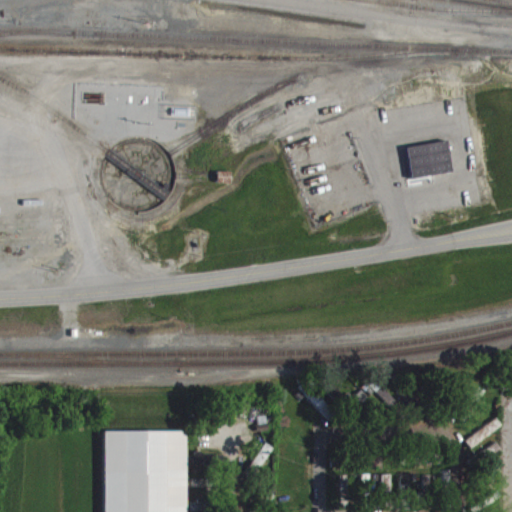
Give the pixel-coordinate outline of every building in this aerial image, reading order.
[(452,182),(448,150),(407,154),(411,186),(452,182)] [(218,180),(218,185),(218,192),(232,192),(232,185),(232,180),(218,180)] [(503,434),(498,427),(473,443),(478,450),(503,434)] [(104,511),(186,511),(186,439),(104,440),(104,511)] [(382,483),(382,501),(392,502),(392,483),(382,483)]
